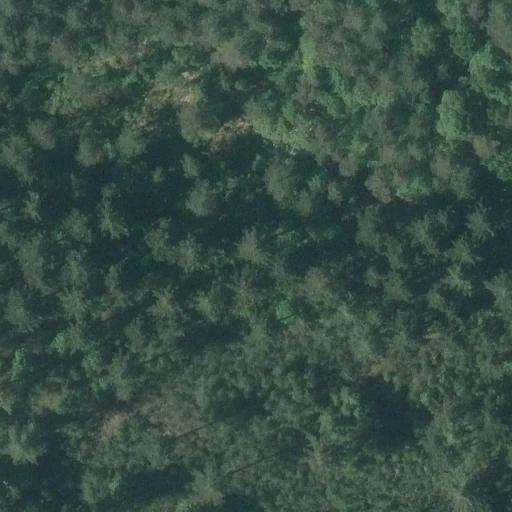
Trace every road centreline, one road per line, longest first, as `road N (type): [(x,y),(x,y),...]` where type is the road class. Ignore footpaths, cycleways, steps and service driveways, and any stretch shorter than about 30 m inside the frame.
road 1 (track): [(0,183),(198,212),(391,209),(511,188)]
road 2 (track): [(511,166),(431,0)]
